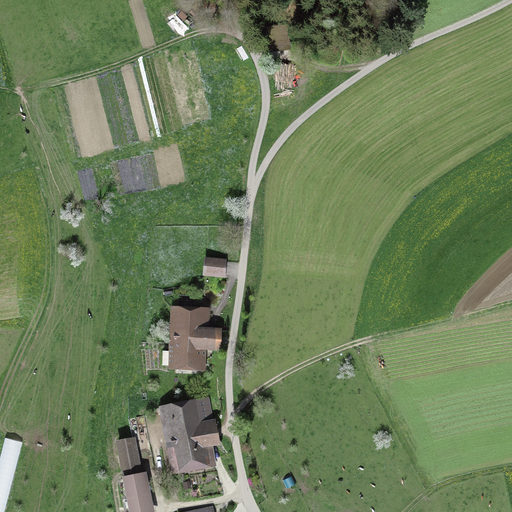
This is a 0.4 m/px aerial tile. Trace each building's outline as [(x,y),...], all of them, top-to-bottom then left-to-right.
[(286,28),(265,31),(267,48),(289,45),(286,28)] [(226,264),(202,262),(201,280),(224,281),(226,264)] [(208,312),(169,311),(167,371),(203,373),(204,354),(217,354),(218,332),(207,331),(208,312)] [(204,402),(158,411),(171,477),(216,469),(213,451),(220,450),(215,422),(208,424),(204,402)] [(115,443),(123,481),(120,481),(127,511),(152,511),(144,477),(142,477),(134,439),(115,443)]
